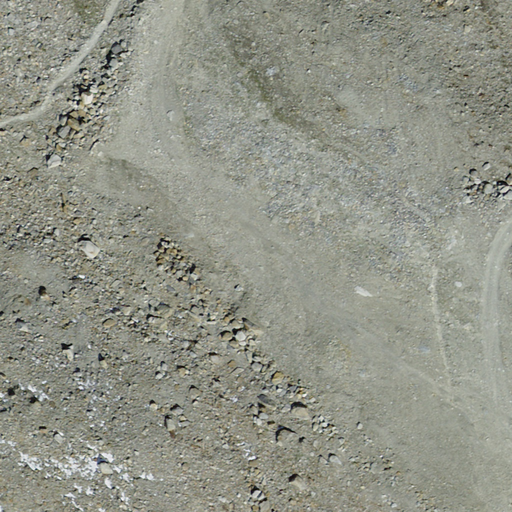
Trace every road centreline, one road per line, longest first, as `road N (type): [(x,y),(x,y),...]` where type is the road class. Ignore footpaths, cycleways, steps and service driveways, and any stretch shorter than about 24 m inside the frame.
road 1 (track): [(183,0),(167,77),(209,183),(315,304),(511,433)]
road 2 (track): [(511,241),(500,273),(491,369),(511,408)]
